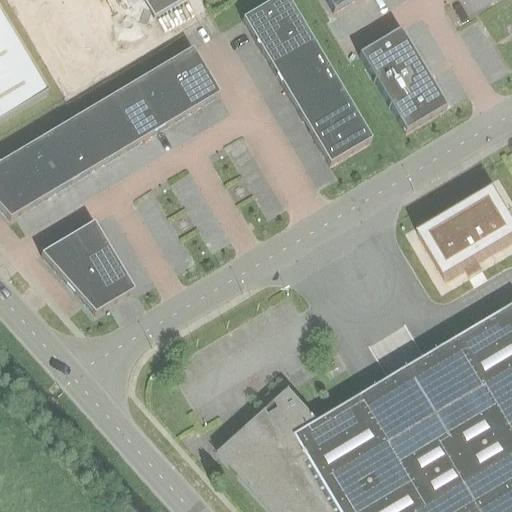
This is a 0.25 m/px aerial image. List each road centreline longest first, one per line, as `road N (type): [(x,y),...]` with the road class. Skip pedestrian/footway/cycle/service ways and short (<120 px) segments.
road 1 (unclassified): [(511,114),(72,381)]
road 2 (unclassified): [(188,511),(72,381)]
